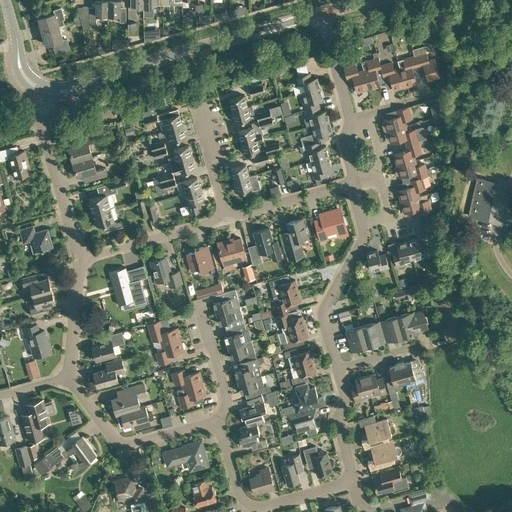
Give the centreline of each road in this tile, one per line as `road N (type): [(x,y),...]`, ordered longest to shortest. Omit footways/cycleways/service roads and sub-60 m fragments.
road 1 (tertiary): [(46,88),(69,89),(321,13)]
road 2 (residential): [(353,479),(250,505),(217,421)]
road 3 (residential): [(217,421),(124,445),(69,375)]
road 4 (residential): [(337,368),(322,315),(364,234),(362,223)]
road 5 (residential): [(77,258),(204,225),(223,210)]
road 6 (residential): [(77,258),(40,118)]
road 7 (residential): [(223,210),(247,212),(353,182)]
road 8 (residential): [(217,421),(225,394),(198,299)]
